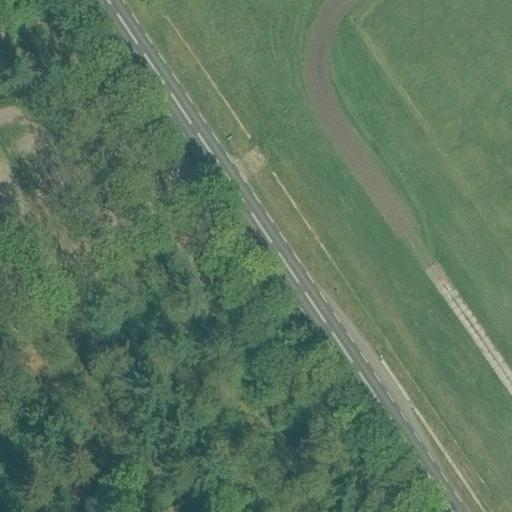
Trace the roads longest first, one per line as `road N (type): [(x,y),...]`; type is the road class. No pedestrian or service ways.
road 1 (primary): [(452,511),(227,178)]
road 2 (unclassified): [(227,178),(8,303)]
road 3 (primary): [(227,178),(106,0)]
